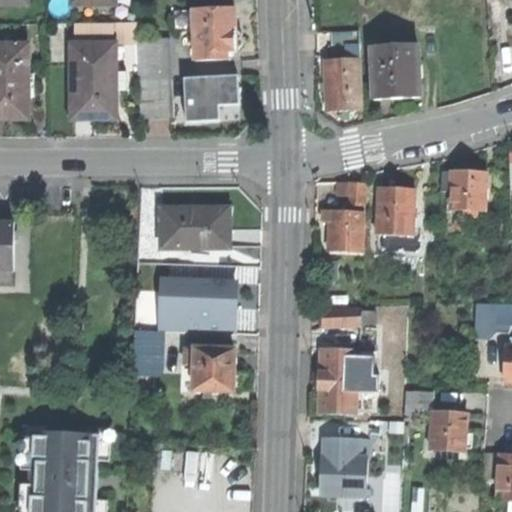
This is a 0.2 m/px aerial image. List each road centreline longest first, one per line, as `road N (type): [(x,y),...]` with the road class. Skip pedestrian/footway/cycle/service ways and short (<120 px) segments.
road 1 (tertiary): [(287,160),(278,511)]
road 2 (residential): [(0,163),(287,160)]
road 3 (residential): [(287,160),(511,110)]
road 4 (tertiary): [(280,0),(287,160)]
